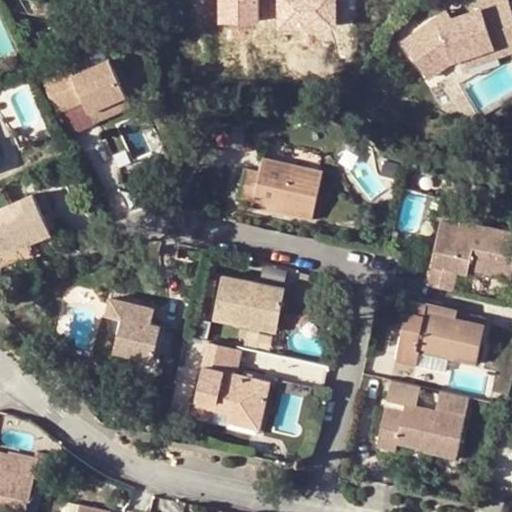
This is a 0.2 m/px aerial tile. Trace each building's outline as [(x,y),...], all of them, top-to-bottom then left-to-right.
[(218,0),(218,26),(258,25),(257,0),(218,0)] [(333,0),(277,0),(278,31),(334,30),(333,0)] [(431,57),(438,68),(455,56),(467,52),(495,42),(498,52),(511,47),(511,5),(510,0),(480,0),(482,6),(454,15),(436,22),(432,18),(403,38),(421,63),(431,57)] [(454,15),(448,7),(432,18),(436,22),(454,15)] [(467,52),(469,62),(498,52),(495,42),(467,52)] [(70,67),(44,78),(58,110),(84,99),(86,103),(123,87),(110,56),(73,73),(70,67)] [(421,63),(429,75),(438,68),(431,57),(421,63)] [(89,111),(126,94),(123,87),(86,103),(89,111)] [(312,216),(322,170),(264,157),(260,170),(247,167),(240,195),(254,198),(253,203),(272,207),(287,210),(312,216)] [(0,254),(29,241),(51,231),(34,193),(0,207),(0,254)] [(270,215),(285,218),(287,210),(272,207),(270,215)] [(440,220),(427,283),(454,288),(457,271),(458,264),(469,267),(510,276),(511,268),(511,229),(461,218),(460,224),(440,220)] [(0,254),(0,266),(29,253),(33,250),(29,241),(0,254)] [(457,271),(467,273),(469,267),(458,264),(457,271)] [(214,317),(247,324),(249,317),(278,324),(285,288),(223,275),(214,317)] [(151,322),(154,308),(111,298),(108,312),(121,315),(114,349),(153,359),(161,324),(151,322)] [(409,298),(396,359),(416,363),(450,370),(452,356),(477,361),(485,322),(426,309),(427,303),(409,298)] [(427,302),(427,303),(426,309),(485,322),(486,314),(427,302)] [(247,324),(276,330),(278,324),(249,317),(247,324)] [(232,413),(261,420),(269,382),(234,374),(240,345),(211,339),(205,368),(194,419),(214,423),(217,411),(232,413)] [(392,393),(421,400),(425,385),(395,379),(392,393)] [(442,389),(437,409),(405,402),(404,408),(386,405),(378,446),(395,449),(397,440),(431,448),(430,451),(456,456),(465,415),(469,395),(442,389)] [(261,420),(232,413),(230,424),(259,429),(261,420)] [(0,511),(27,511),(39,456),(10,450),(0,447),(0,511)] [(78,511),(80,503),(71,501),(64,506),(62,511),(78,511)] [(110,511),(111,510),(80,503),(78,511),(110,511)]
